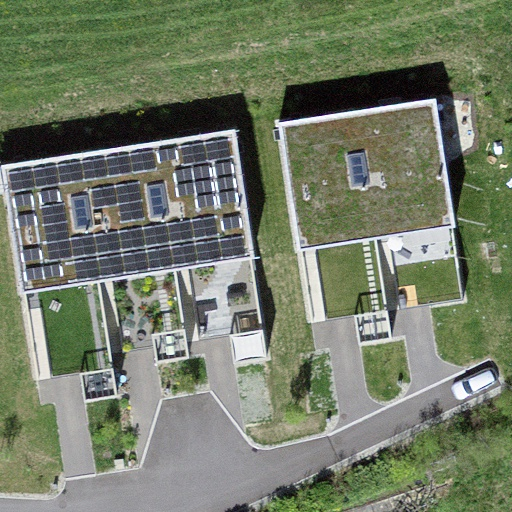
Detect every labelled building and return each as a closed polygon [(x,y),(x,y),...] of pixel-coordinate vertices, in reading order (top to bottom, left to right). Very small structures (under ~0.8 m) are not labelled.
[(436,96),(358,108),(375,227),(454,215),(436,96)] [(358,108),(279,120),(297,238),(375,227),(358,108)] [(235,127),(157,139),(176,257),(254,246),(235,127)] [(157,139),(81,150),(99,269),(176,257),(157,139)] [(81,150),(3,162),(21,281),(99,269),(81,150)]
